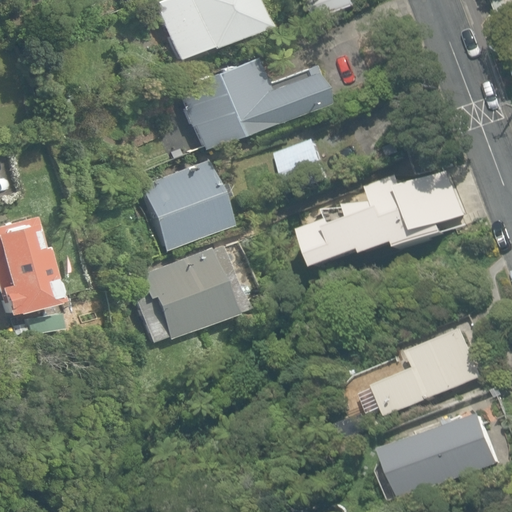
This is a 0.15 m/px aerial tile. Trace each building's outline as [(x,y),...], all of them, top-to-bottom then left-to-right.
[(171,62),(256,30),(244,0),(161,0),(149,5),(171,62)] [(315,0),(322,18),(355,7),(352,0),(315,0)] [(511,0),(492,0),(499,16),(511,10),(511,0)] [(180,131),(187,151),(197,147),(198,150),(321,105),(309,73),(264,89),(252,59),(172,88),(184,119),(182,120),(185,129),(180,131)] [(276,154),(290,196),(330,183),(316,141),(276,154)] [(136,186),(161,251),(228,225),(217,198),(224,195),(220,184),(213,187),(203,160),(136,186)] [(466,217),(450,172),(403,189),(400,181),(373,191),(378,204),(327,211),(331,223),(306,232),(320,271),(367,254),(369,257),(399,246),(401,250),(443,234),(440,226),(466,217)] [(0,307),(2,315),(51,302),(28,216),(0,224),(0,307)] [(143,320),(151,340),(163,335),(165,339),(230,314),(216,279),(228,274),(217,246),(207,250),(205,247),(140,272),(157,315),(143,320)] [(60,340),(54,312),(21,319),(27,346),(60,340)] [(385,409),(388,417),(484,377),(464,331),(411,353),(412,355),(396,362),(401,375),(375,386),(376,389),(361,395),(369,415),(385,409)] [(481,415),(384,451),(403,500),(499,464),(481,415)]
